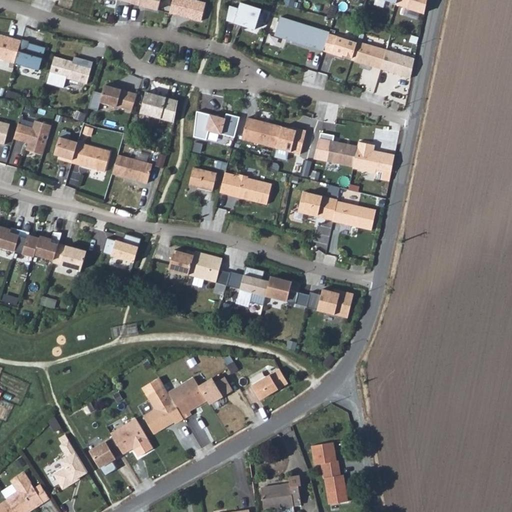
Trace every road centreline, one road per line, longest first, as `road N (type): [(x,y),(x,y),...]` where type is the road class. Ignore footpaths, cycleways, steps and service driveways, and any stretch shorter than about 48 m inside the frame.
road 1 (residential): [(378,283),(0,189)]
road 2 (residential): [(378,283),(363,336),(316,393),(125,511)]
road 3 (residential): [(249,77),(413,119)]
road 4 (unclassified): [(413,119),(378,283)]
road 5 (residential): [(118,37),(138,65),(209,83),(249,77)]
road 6 (residential): [(118,37),(166,35),(210,47),(231,55),(249,77)]
road 7 (residential): [(0,3),(118,37)]
road 8 (unclassified): [(438,0),(413,119)]
